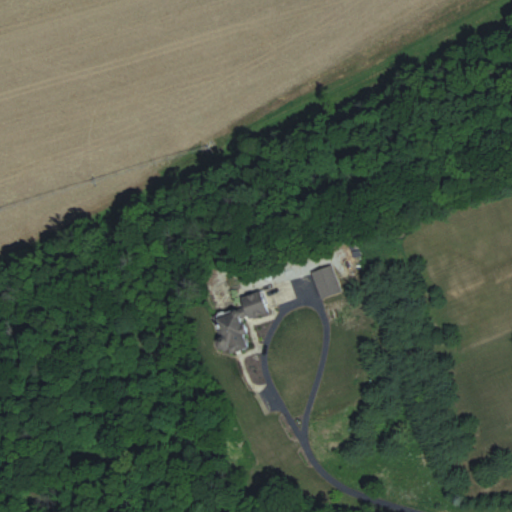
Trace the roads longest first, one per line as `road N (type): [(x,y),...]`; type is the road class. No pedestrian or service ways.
road 1 (residential): [(321,349),(301,412),(274,368),(259,320),(289,280),(324,283),(321,349)]
road 2 (residential): [(511,503),(387,482),(318,446),(301,412)]
